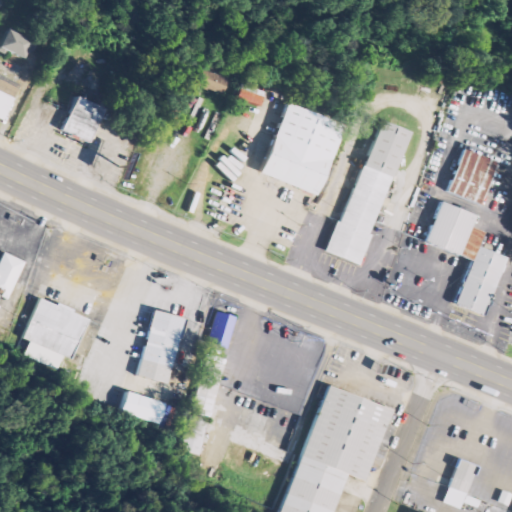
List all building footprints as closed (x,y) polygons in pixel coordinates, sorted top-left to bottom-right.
[(34,41),(6,27),(0,39),(0,48),(25,61),(34,41)] [(200,85),(223,94),(229,77),(206,68),(200,85)] [(0,118),(1,119),(16,83),(0,75),(0,118)] [(258,105),(264,91),(241,82),(235,97),(258,105)] [(59,129),(87,142),(102,107),(74,95),(59,129)] [(341,123),(284,102),(258,174),(315,194),(341,123)] [(407,130),(374,118),(327,253),(360,264),(407,130)] [(445,192),(480,203),(495,160),(460,148),(445,192)] [(484,315),(506,256),(477,246),(483,231),(469,226),(474,214),(438,200),(422,242),(470,259),(453,303),(484,315)] [(21,259),(0,251),(0,296),(8,299),(21,259)] [(21,338),(70,358),(87,315),(38,295),(21,338)] [(182,316),(150,309),(135,376),(167,383),(182,316)] [(226,348),(235,316),(215,310),(205,341),(226,348)] [(198,455),(220,363),(202,359),(180,450),(198,455)] [(388,407),(320,384),(276,511),(326,511),(340,472),(364,480),(388,407)] [(162,402),(124,390),(117,412),(155,423),(162,402)] [(442,502),(461,508),(474,464),(455,458),(442,502)]
